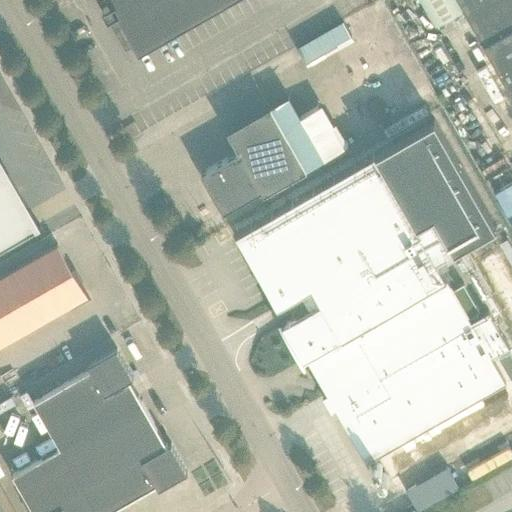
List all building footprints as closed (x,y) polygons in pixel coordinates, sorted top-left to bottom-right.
[(108,0),(139,54),(232,0),(108,0)] [(511,0),(457,0),(511,95),(511,0)] [(313,52),(360,33),(352,14),(305,32),(313,52)] [(239,150),(201,172),(209,184),(206,186),(214,200),(217,198),(224,211),(262,189),(264,193),(307,169),(306,167),(270,105),(227,129),(239,150)] [(506,381),(492,355),(509,345),(489,309),(471,319),(436,259),(495,225),(434,119),(236,233),(270,293),(271,293),(278,305),(304,290),(313,306),(288,321),(287,319),(286,320),(367,461),(506,381)] [(511,202),(511,157),(492,169),(511,202)] [(0,248),(41,225),(40,224),(37,226),(13,184),(12,184),(8,177),(0,174),(0,248)] [(0,345),(87,295),(58,243),(0,275),(0,345)] [(472,276),(460,281),(466,294),(478,289),(472,276)] [(511,318),(497,293),(486,300),(502,326),(511,320),(511,318)] [(106,511),(157,483),(159,487),(187,470),(171,442),(167,444),(130,378),(133,376),(117,347),(89,363),(91,367),(34,400),(60,446),(13,473),(35,511),(106,511)] [(511,353),(509,349),(498,355),(511,378),(511,377),(511,353)] [(340,417),(331,422),(344,443),(353,438),(340,417)] [(385,453),(370,466),(382,479),(397,465),(385,453)]
